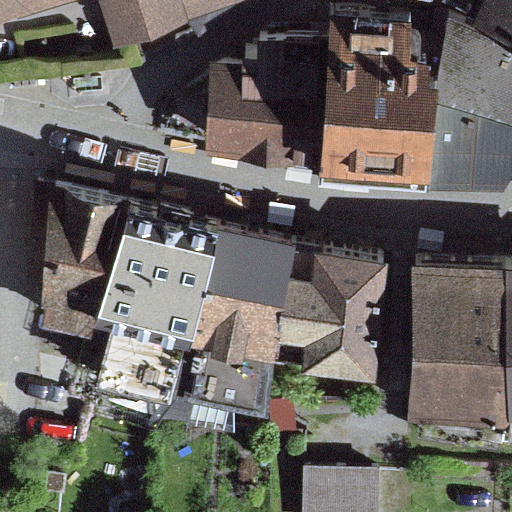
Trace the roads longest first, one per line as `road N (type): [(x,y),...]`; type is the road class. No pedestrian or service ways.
road 1 (unclassified): [(59,132),(502,207)]
road 2 (residential): [(246,0),(59,132)]
